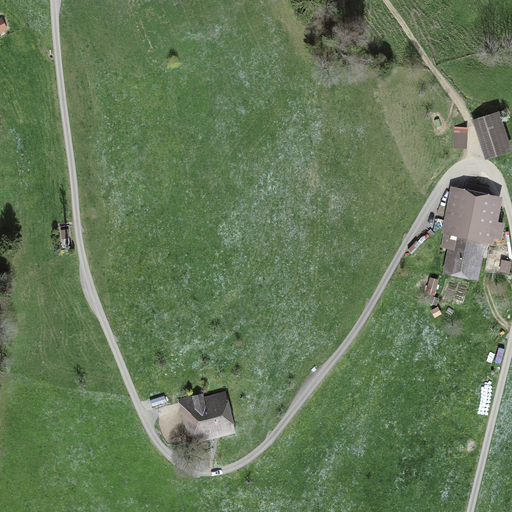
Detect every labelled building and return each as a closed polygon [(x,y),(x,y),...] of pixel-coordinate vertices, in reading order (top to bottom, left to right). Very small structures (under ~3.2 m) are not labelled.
[(476,122),(487,155),(506,149),(495,115),(476,122)] [(454,127),(453,149),(468,149),(468,128),(454,127)] [(488,233),(500,235),(502,226),(490,223),(495,199),(486,189),(466,185),(464,193),(453,191),(441,246),(453,248),(449,267),(471,272),(478,239),(487,241),(488,233)] [(426,291),(435,293),(439,279),(430,276),(426,291)] [(202,403),(200,394),(193,396),(196,405),(185,408),(188,417),(183,419),(187,438),(228,428),(221,399),(202,403)]
